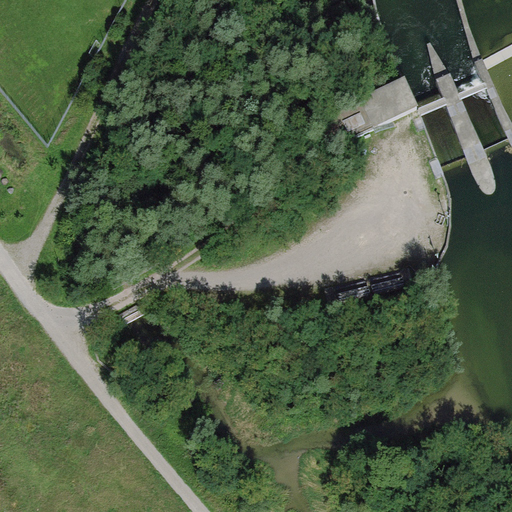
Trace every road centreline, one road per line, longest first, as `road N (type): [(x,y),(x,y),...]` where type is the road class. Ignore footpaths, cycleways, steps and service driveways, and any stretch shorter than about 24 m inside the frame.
road 1 (track): [(10,267),(203,511)]
road 2 (track): [(160,0),(36,245),(10,267)]
road 3 (track): [(175,270),(243,276),(325,244),(398,182)]
road 4 (track): [(319,147),(276,192),(175,270)]
road 5 (track): [(175,270),(62,336)]
